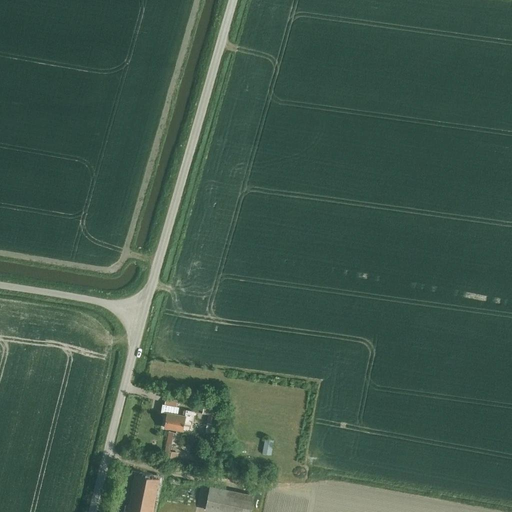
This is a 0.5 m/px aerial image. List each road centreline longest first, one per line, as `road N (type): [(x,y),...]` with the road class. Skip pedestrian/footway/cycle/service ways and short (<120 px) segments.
road 1 (unclassified): [(142,312),(230,0)]
road 2 (unclassified): [(90,511),(142,312)]
road 3 (unclassified): [(142,312),(0,285)]
